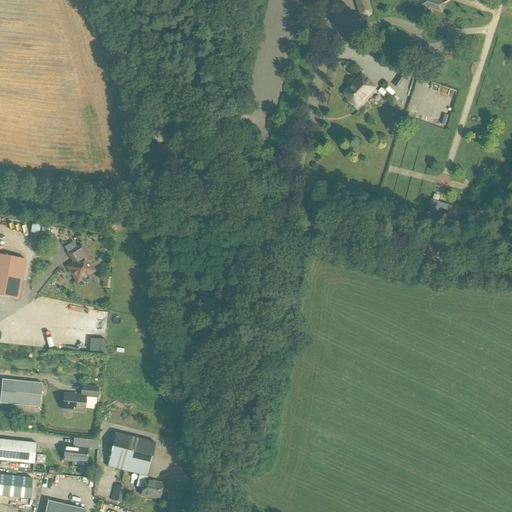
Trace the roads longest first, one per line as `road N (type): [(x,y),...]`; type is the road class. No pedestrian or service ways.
road 1 (unclassified): [(218,511),(284,230)]
road 2 (unclassified): [(511,273),(284,230)]
road 3 (unclassified): [(134,202),(131,144),(96,0)]
road 4 (unclassified): [(284,230),(134,202)]
road 5 (unclassified): [(134,202),(0,177)]
